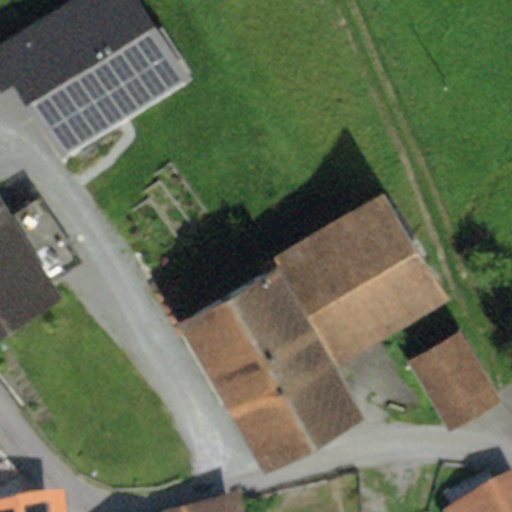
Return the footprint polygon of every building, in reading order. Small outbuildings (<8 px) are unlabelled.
[(134,0),(74,0),(0,47),(0,78),(1,80),(13,72),(61,147),(180,72),(134,0)] [(0,357),(105,286),(28,173),(0,192),(0,357)] [(449,182),(320,252),(371,343),(499,273),(449,182)] [(298,275),(228,310),(301,453),(371,417),(298,275)] [(454,331),(407,359),(449,430),(496,402),(454,331)] [(0,474),(0,511),(21,511),(17,472),(0,474)] [(511,511),(511,495),(502,477),(447,505),(450,511),(511,511)]
